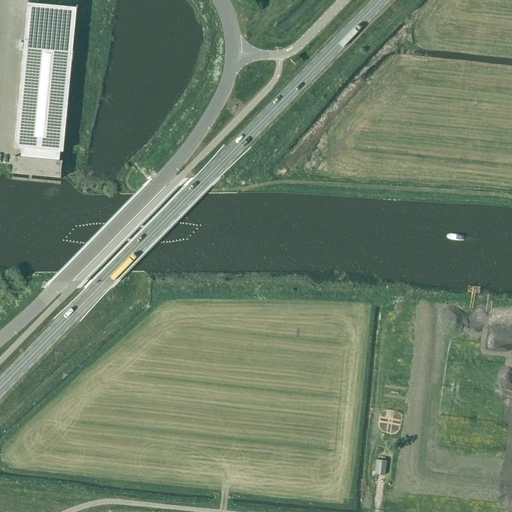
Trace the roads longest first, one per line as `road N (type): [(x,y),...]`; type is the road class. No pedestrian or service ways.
road 1 (primary): [(381,0),(0,388)]
road 2 (unclassified): [(233,52),(225,86),(197,136),(0,340)]
road 3 (unclassified): [(233,52),(288,52),(344,0)]
